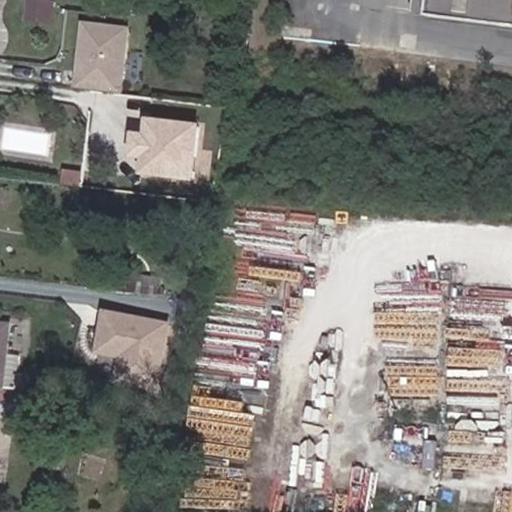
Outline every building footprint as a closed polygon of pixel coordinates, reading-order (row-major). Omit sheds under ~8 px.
[(511,0),(438,0),(436,15),(511,25),(511,0)] [(135,29),(83,22),(76,89),(127,98),(135,29)] [(195,129),(146,122),(144,139),(134,138),(131,155),(141,156),(139,174),(187,181),(195,129)] [(139,283),(167,287),(168,275),(141,271),(139,283)] [(0,307),(0,390),(41,395),(44,395),(46,377),(16,374),(20,340),(6,338),(10,309),(0,307)] [(105,311),(100,356),(122,358),(120,379),(166,384),(173,317),(105,311)] [(0,403),(40,408),(41,395),(0,390),(0,403)]
